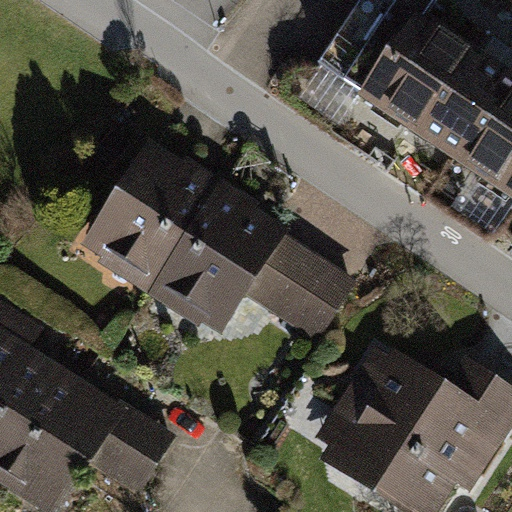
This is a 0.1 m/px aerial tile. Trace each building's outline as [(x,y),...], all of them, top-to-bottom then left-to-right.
[(511,79),(417,17),(361,101),(511,200),(511,79)] [(157,300),(224,195),(155,150),(87,255),(157,300)] [(224,195),(157,300),(228,346),(255,304),(331,353),(371,291),(224,195)] [(46,341),(2,314),(0,317),(0,479),(64,374),(37,358),(46,341)] [(452,398),(380,354),(314,463),(396,511),(456,511),(464,499),(476,507),(511,447),(511,400),(467,373),(452,398)] [(185,447),(64,374),(0,479),(0,486),(42,511),(74,511),(96,477),(148,508),(185,447)]
